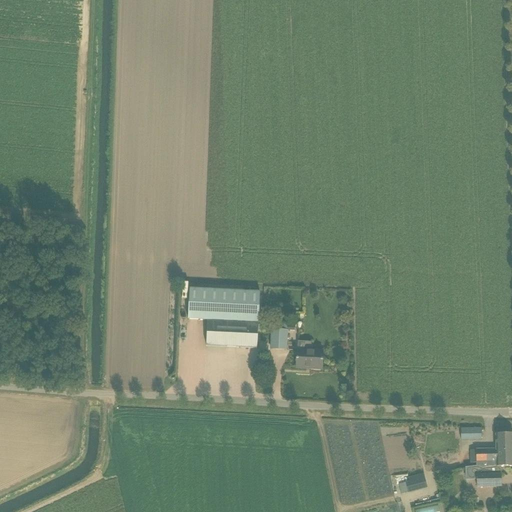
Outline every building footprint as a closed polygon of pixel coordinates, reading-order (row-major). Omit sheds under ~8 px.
[(207,321),(258,324),(260,293),(190,290),(188,320),(207,321)] [(207,321),(206,346),(257,349),(258,324),(207,321)] [(286,351),(287,351),(288,332),(287,331),(287,324),(273,323),(272,331),(271,350),(286,351)] [(323,352),(311,352),(312,343),(298,342),(298,351),(297,351),(296,369),(322,370),(323,352)] [(476,464),(477,467),(477,488),(502,487),(501,467),(511,467),(511,435),(496,435),(496,450),(470,451),(470,464),(476,464)] [(425,473),(408,478),(411,488),(428,484),(425,473)]
